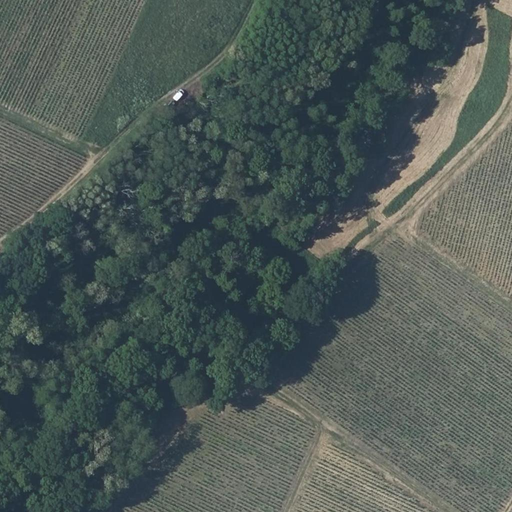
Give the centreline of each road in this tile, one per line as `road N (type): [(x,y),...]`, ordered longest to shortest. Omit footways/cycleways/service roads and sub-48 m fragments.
road 1 (track): [(91,511),(120,489),(169,421),(240,379),(258,377),(346,261),(475,138),(499,109),(511,32)]
road 2 (track): [(0,252),(73,196),(254,29),(265,0)]
road 3 (track): [(285,511),(320,432),(443,511)]
road 4 (track): [(511,311),(386,223)]
